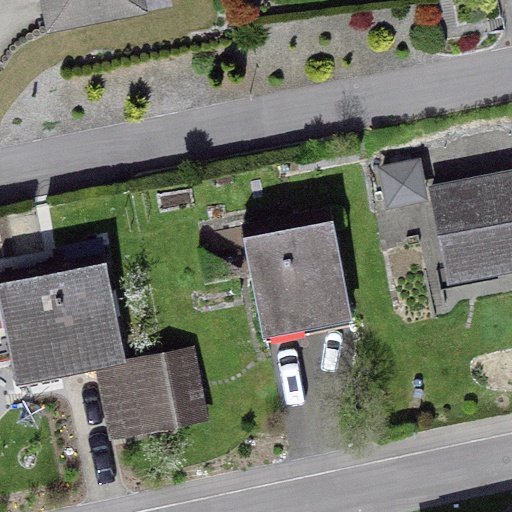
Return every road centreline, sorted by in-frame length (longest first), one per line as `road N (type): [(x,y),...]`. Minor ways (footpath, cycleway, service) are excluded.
road 1 (residential): [(0,174),(511,72)]
road 2 (residential): [(511,452),(235,511)]
